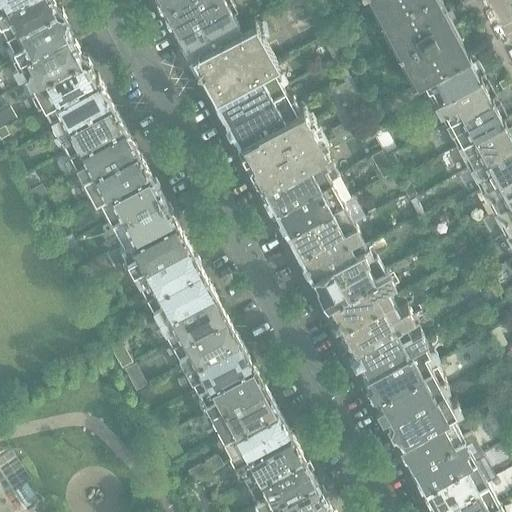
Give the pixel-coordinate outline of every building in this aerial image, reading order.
[(0,22),(5,32),(56,4),(53,0),(3,0),(0,2),(0,22)] [(175,30),(231,0),(230,0),(173,0),(162,6),(175,30)] [(187,53),(238,25),(232,13),(236,10),(231,0),(175,30),(187,53)] [(367,0),(379,20),(416,0),(367,0)] [(462,38),(453,21),(441,0),(416,0),(379,20),(413,84),(415,83),(424,78),(468,54),(460,39),(462,38)] [(11,59),(68,28),(63,20),(65,20),(65,14),(61,6),(56,4),(5,32),(11,43),(5,47),(11,59)] [(317,13),(312,4),(305,8),(311,17),(317,13)] [(322,23),(317,13),(311,17),(316,27),(322,23)] [(275,61),(252,17),(238,25),(187,53),(194,67),(197,68),(211,93),(215,94),(275,61)] [(328,32),(322,23),(316,27),(321,36),(328,32)] [(31,79),(80,51),(68,28),(11,59),(17,69),(12,72),(18,84),(30,78),(31,79)] [(333,42),(328,32),(321,36),(326,45),(333,42)] [(338,51),(333,42),(326,45),(331,55),(338,51)] [(43,104),(93,75),(89,68),(90,67),(91,61),(87,54),(81,51),(80,51),(31,79),(37,90),(31,94),(37,107),(43,104)] [(343,60),(338,51),(331,55),(336,64),(343,60)] [(436,100),(480,76),(479,73),(483,71),(476,57),(471,60),(468,54),(424,78),(436,100)] [(348,70),(343,60),(336,64),(341,73),(348,70)] [(226,117),(282,87),(276,76),(281,72),(275,61),(215,94),(226,117)] [(353,79),(348,70),(341,73),(344,80),(345,81),(346,83),(353,79)] [(55,127),(110,97),(105,88),(106,88),(97,73),(93,75),(43,104),(55,127)] [(447,122),(492,98),(490,95),(495,93),(488,79),(483,82),(480,76),(436,100),(447,122)] [(358,89),(353,79),(346,83),(351,92),(358,89)] [(345,81),(324,92),(332,108),(353,97),(351,92),(346,83),(345,81)] [(413,84),(405,88),(408,94),(418,88),(415,83),(413,84)] [(237,138),(265,123),(273,118),(299,104),(292,93),(287,96),(282,87),(226,117),(224,121),(229,130),(234,130),(237,138)] [(363,98),(358,89),(351,92),(353,97),(356,102),(363,98)] [(68,150),(123,121),(115,105),(114,105),(110,97),(55,127),(68,150)] [(356,102),(353,97),(332,108),(341,123),(361,111),(356,102)] [(368,107),(363,98),(356,102),(361,111),(366,108),(368,107)] [(459,144),(504,120),(502,117),(507,115),(499,101),(495,103),(492,98),(447,122),(459,144)] [(310,120),(301,103),(299,104),(273,118),(282,135),(310,120)] [(332,148),(336,145),(370,127),(361,111),(341,123),(330,129),(334,136),(327,140),(332,148)] [(252,172),(283,156),(290,170),(298,166),(290,150),(282,135),(273,118),(265,123),(274,140),(243,156),(252,172)] [(318,135),(310,120),(282,135),(290,150),(318,135)] [(471,166),(511,144),(511,124),(511,123),(507,126),(504,120),(459,144),(471,166)] [(81,174),(135,144),(131,136),(123,121),(68,150),(81,174)] [(274,140),(265,123),(237,138),(238,139),(236,143),(243,156),(274,140)] [(389,138),(384,128),(374,134),(379,144),(389,138)] [(326,151),(318,135),(290,150),(298,166),(324,152),(326,151)] [(96,196),(148,168),(149,168),(140,152),(140,153),(135,144),(81,174),(93,197),(96,196)] [(483,188),(511,172),(511,144),(471,166),(483,188)] [(388,161),(386,157),(382,149),(374,154),(381,165),(388,161)] [(276,207),(333,176),(336,174),(334,170),(337,166),(333,160),(328,160),(324,152),(298,166),(290,170),(260,186),(273,209),(276,207)] [(260,186),(290,170),(283,156),(252,172),(259,186),(260,186)] [(109,219),(161,191),(157,183),(157,184),(148,168),(96,196),(109,219)] [(495,211),(511,201),(511,172),(483,188),(495,211)] [(287,229),(344,198),(350,195),(343,183),(338,186),(333,176),(276,207),(280,215),(277,220),(281,227),(286,227),(287,229)] [(122,243),(174,215),(165,199),(166,199),(161,191),(109,219),(122,243)] [(425,212),(416,196),(409,200),(418,215),(425,212)] [(299,251),(356,220),(344,198),(287,229),(292,237),(289,242),(293,249),(298,249),(299,251)] [(507,233),(511,230),(511,201),(495,211),(507,233)] [(131,269),(187,239),(182,230),(174,215),(122,243),(118,244),(131,269)] [(312,273),(313,272),(368,242),(356,220),(299,251),(304,259),(301,264),(305,271),(311,272),(312,273)] [(328,301),(385,270),(375,251),(397,238),(391,229),(369,241),(368,242),(313,272),(313,273),(319,284),(318,285),(319,290),(321,294),(325,297),(326,298),(327,300),(328,301)] [(65,244),(76,237),(72,230),(57,239),(61,246),(65,244)] [(80,244),(76,237),(65,244),(68,250),(80,244)] [(146,293),(199,263),(191,248),(192,248),(187,239),(131,269),(127,271),(134,283),(139,280),(146,293)] [(486,272),(475,250),(464,256),(475,278),(486,272)] [(399,268),(408,263),(406,259),(397,264),(399,268)] [(158,316),(212,286),(208,278),(207,278),(199,263),(146,293),(158,316)] [(392,296),(385,284),(398,277),(392,266),(385,270),(328,301),(332,309),(329,314),(333,323),(340,323),(341,325),(392,296)] [(501,274),(496,266),(489,270),(494,278),(501,274)] [(170,339),(225,310),(217,296),(212,286),(158,316),(170,339)] [(352,346),(404,319),(413,314),(406,302),(398,306),(392,296),(341,325),(352,346)] [(183,364),(238,334),(234,325),(233,325),(225,310),(170,339),(183,364)] [(136,328),(147,322),(145,317),(133,323),(136,328)] [(364,368),(423,338),(446,325),(442,318),(421,329),(419,325),(410,329),(404,319),(352,346),(349,352),(354,360),(360,361),(364,368)] [(196,388),(251,358),(243,343),(238,334),(183,364),(196,388)] [(449,385),(442,374),(437,376),(423,351),(428,348),(423,338),(364,368),(363,369),(367,377),(365,382),(371,392),(376,394),(384,409),(388,415),(445,388),(449,385)] [(205,413),(264,381),(252,358),(251,358),(196,388),(187,393),(199,416),(205,413)] [(222,433),(276,404),(276,403),(264,381),(205,413),(210,423),(215,421),(222,433)] [(401,439),(452,413),(461,408),(455,398),(452,400),(445,388),(388,415),(388,416),(387,421),(392,432),(397,433),(401,439)] [(233,458),(290,428),(289,427),(276,404),(222,433),(229,447),(228,448),(233,458)] [(410,464),(464,435),(452,413),(401,439),(401,440),(398,442),(410,464)] [(245,481),(302,450),(290,428),(233,458),(245,481)] [(422,487),(477,457),(464,435),(410,464),(422,487)] [(258,506),(314,475),(302,451),(302,450),(245,481),(258,506)] [(219,467),(218,466),(223,463),(218,453),(204,459),(205,460),(201,463),(200,462),(187,468),(193,480),(219,467)] [(434,508),(488,479),(477,457),(422,487),(434,508)] [(261,511),(302,511),(327,498),(314,475),(258,506),(261,511)] [(435,511),(480,511),(500,501),(488,479),(434,508),(435,511)] [(206,500),(195,481),(188,486),(199,505),(206,500)] [(36,511),(30,498),(18,504),(22,511),(36,511)] [(335,511),(333,507),(332,507),(327,498),(302,511),(335,511)] [(216,511),(211,501),(199,508),(201,511),(216,511)] [(505,511),(500,501),(480,511),(505,511)]
